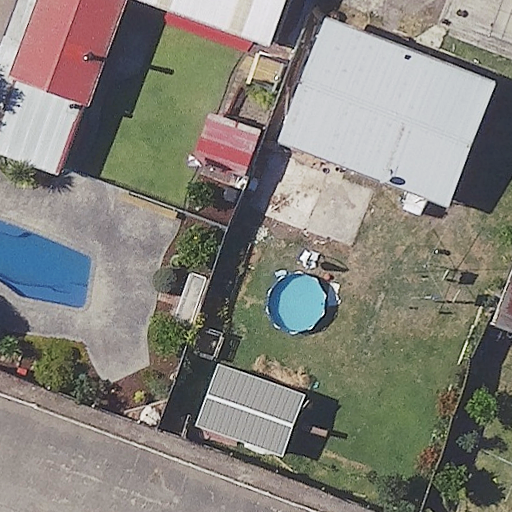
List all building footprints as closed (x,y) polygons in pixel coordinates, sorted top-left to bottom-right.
[(128,0),(30,0),(15,50),(104,78),(128,0)] [(302,0),(161,0),(285,46),(302,0)] [(502,82),(331,14),(254,208),(352,248),(382,173),(454,202),(502,82)] [(85,107),(4,70),(0,79),(0,145),(56,171),(85,107)] [(206,200),(124,177),(104,248),(186,272),(206,200)] [(511,270),(493,325),(511,332),(511,270)]
